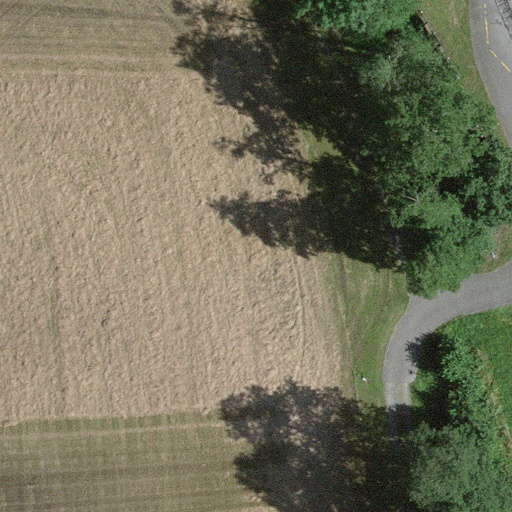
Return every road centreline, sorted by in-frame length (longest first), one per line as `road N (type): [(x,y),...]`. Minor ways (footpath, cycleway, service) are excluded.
road 1 (track): [(435,314),(334,44),(307,0)]
road 2 (track): [(409,511),(404,355),(435,314)]
